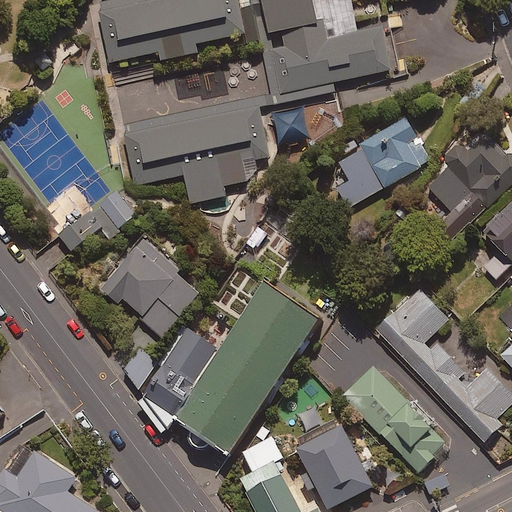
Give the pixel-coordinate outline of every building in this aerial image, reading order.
[(246,33),(238,0),(153,0),(99,12),(110,63),(159,52),(161,61),(198,53),(196,44),(246,33)] [(263,0),(269,34),(282,32),(285,47),(272,49),(281,94),(392,70),(382,27),(358,32),(352,0),(263,0)] [(494,92),(504,71),(491,66),(481,86),(471,82),(458,112),(485,125),(499,94),(494,92)] [(260,106),(124,134),(135,185),(185,175),(191,204),(228,197),(222,168),(271,157),(260,106)] [(433,160),(409,117),(361,144),(364,148),(329,168),(351,206),(433,160)] [(511,159),(486,131),(428,185),(453,212),(448,217),(462,231),(511,184),(511,159)] [(140,222),(119,192),(59,233),(71,252),(104,230),(111,241),(140,222)] [(511,203),(485,229),(511,257),(511,203)] [(145,237),(98,291),(109,300),(112,297),(119,303),(123,299),(135,309),(134,311),(163,336),(202,291),(179,272),(182,269),(145,237)] [(511,265),(511,264),(500,251),(484,266),(496,280),(511,265)] [(267,283),(174,420),(229,458),(323,321),(267,283)] [(451,318),(422,288),(378,329),(485,442),(505,423),(499,417),(511,404),(511,391),(489,368),(469,388),(457,375),(464,369),(440,344),(433,351),(425,343),(451,318)] [(511,322),(509,326),(511,329),(511,346),(503,355),(511,364),(511,322)] [(177,414),(223,346),(193,325),(147,393),(177,414)] [(379,340),(362,326),(353,338),(369,351),(379,340)] [(449,444),(375,365),(344,394),(419,471),(449,444)] [(375,486),(344,423),(299,445),(330,507),(375,486)] [(284,456),(274,436),(244,451),(254,472),(242,478),(259,511),(303,511),(277,459),(284,456)] [(0,478),(0,511),(101,511),(68,490),(77,477),(37,450),(19,477),(7,469),(0,478)]
